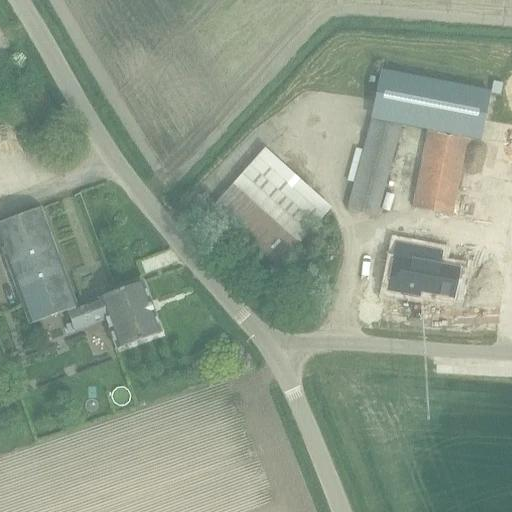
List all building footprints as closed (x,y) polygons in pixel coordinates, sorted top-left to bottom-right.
[(373,118),(348,212),(377,220),(403,124),(429,129),(414,209),(453,217),(469,137),(480,139),(489,92),(381,71),(372,118),(373,118)] [(263,151),(211,209),(277,268),(329,210),(263,151)] [(76,307),(40,208),(0,222),(0,247),(29,326),(66,312),(70,325),(66,327),(69,335),(106,321),(116,350),(161,334),(142,283),(76,307)] [(397,246),(388,291),(419,297),(420,293),(455,300),(457,293),(461,294),(464,278),(460,277),(461,271),(439,266),(442,254),(397,246)] [(362,320),(432,326),(433,309),(364,303),(362,320)]
